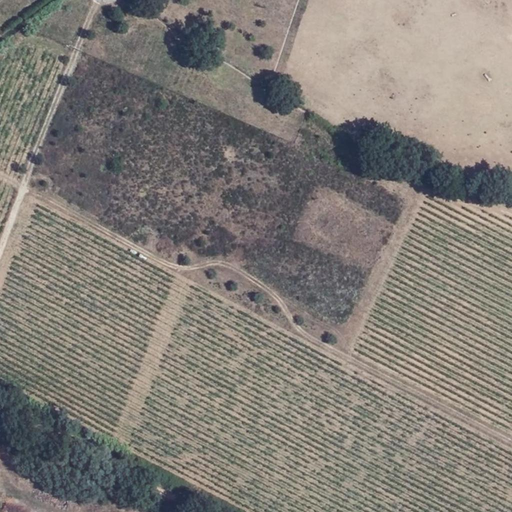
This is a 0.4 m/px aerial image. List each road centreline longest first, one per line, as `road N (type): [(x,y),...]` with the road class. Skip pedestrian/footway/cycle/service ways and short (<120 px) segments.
road 1 (track): [(0,176),(161,260),(243,275),(301,330),(511,442)]
road 2 (track): [(95,0),(0,251)]
road 3 (unclassified): [(204,511),(0,394)]
road 4 (track): [(342,354),(415,203),(393,165)]
